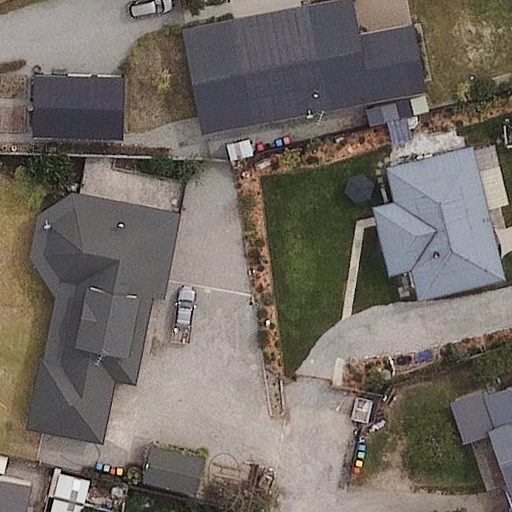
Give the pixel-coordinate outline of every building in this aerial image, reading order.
[(358,0),(330,0),(188,27),(208,131),(436,88),(423,18),(364,29),(358,0)] [(511,278),(478,140),(389,162),(396,194),(375,199),(393,271),(413,266),(422,301),(511,279),(511,278)] [(61,292),(34,418),(102,433),(115,372),(145,379),(182,205),(82,184),(40,213),(31,252),(61,292)] [(511,379),(454,397),(466,438),(494,429),(511,485),(511,379)] [(209,453),(146,442),(138,487),(201,498),(209,453)] [(92,511),(101,479),(59,469),(48,511),(92,511)] [(29,511),(37,480),(0,471),(0,511),(29,511)]
